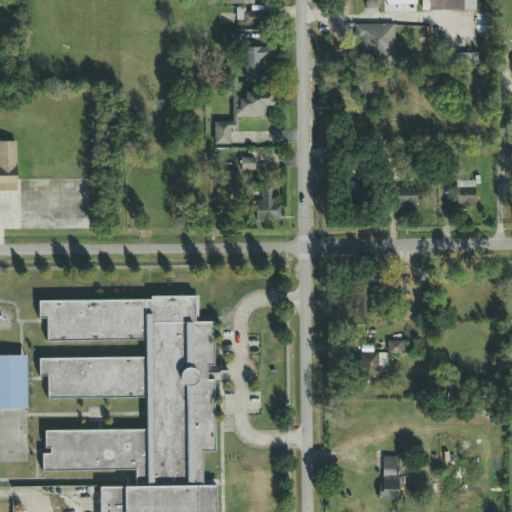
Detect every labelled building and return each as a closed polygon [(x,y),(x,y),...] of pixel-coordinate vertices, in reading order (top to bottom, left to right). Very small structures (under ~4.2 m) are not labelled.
[(235,0),(235,23),(264,23),(264,6),(252,6),(252,0),(235,0)] [(365,0),(366,9),(379,8),(378,0),(365,0)] [(415,0),(386,0),(387,13),(413,12),(413,6),(416,6),(415,0)] [(412,0),(412,10),(475,10),(475,0),(412,0)] [(392,56),(392,25),(355,25),(355,56),(392,56)] [(242,48),(242,77),(264,77),(264,48),(242,48)] [(214,144),(230,144),(230,128),(236,128),(236,118),(267,117),(267,106),(274,106),(274,92),(231,92),(232,122),(214,122),(214,144)] [(254,158),(239,158),(239,170),(254,170),(254,158)] [(352,159),(337,159),(337,173),(352,173),(352,159)] [(0,190),(17,190),(17,166),(0,166),(0,190)] [(352,182),(333,182),(333,194),(352,194),(352,182)] [(475,182),(456,182),(456,208),(475,208),(475,182)] [(387,188),(387,206),(417,206),(417,188),(387,188)] [(280,220),(280,202),(272,202),(272,189),(257,189),(257,220),(280,220)] [(352,317),(374,317),(374,286),(352,286),(352,317)] [(93,511),(93,487),(135,487),(135,473),(43,472),(42,431),(145,431),(145,401),(48,399),(47,359),(144,359),(144,343),(46,343),(46,301),(196,298),(196,322),(213,323),(214,452),(201,453),(201,486),(215,486),(215,511),(93,511)] [(388,354),(400,354),(400,342),(388,342),(388,354)] [(360,354),(360,376),(379,376),(379,354),(360,354)] [(0,410),(27,410),(26,356),(0,356),(0,410)] [(400,457),(380,457),(380,501),(400,501),(400,457)]
